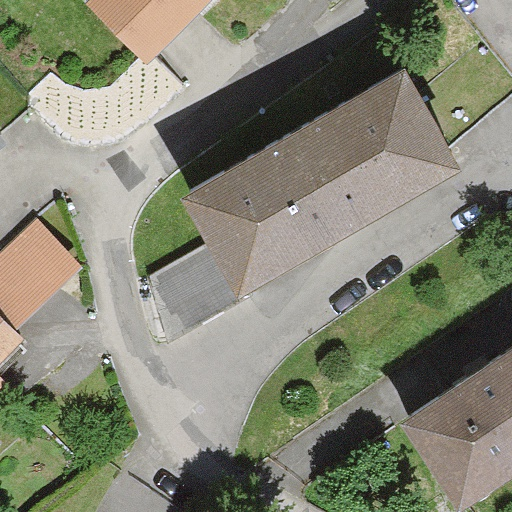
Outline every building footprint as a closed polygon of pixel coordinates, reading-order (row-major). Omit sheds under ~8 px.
[(103,0),(161,53),(216,0),(103,0)] [(411,64),(197,178),(226,232),(251,278),(465,164),(411,64)] [(0,151),(15,139),(0,119),(0,151)] [(44,215),(0,257),(0,388),(15,375),(1,362),(92,261),(44,215)] [(226,232),(152,271),(182,327),(256,288),(251,278),(226,232)] [(511,343),(398,417),(462,505),(511,472),(511,343)]
